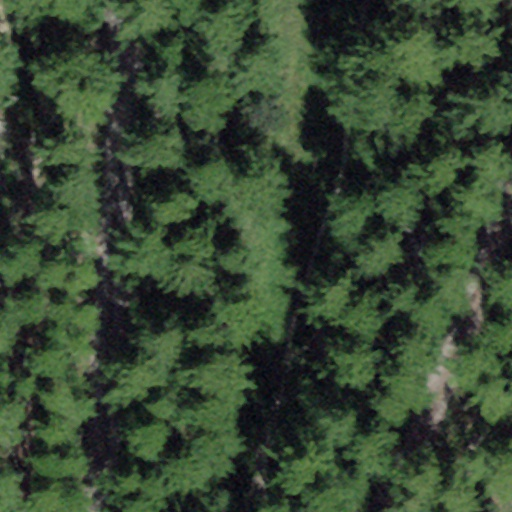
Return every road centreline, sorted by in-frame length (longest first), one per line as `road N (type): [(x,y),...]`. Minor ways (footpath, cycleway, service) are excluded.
road 1 (track): [(120,0),(100,511)]
road 2 (track): [(355,511),(511,170)]
